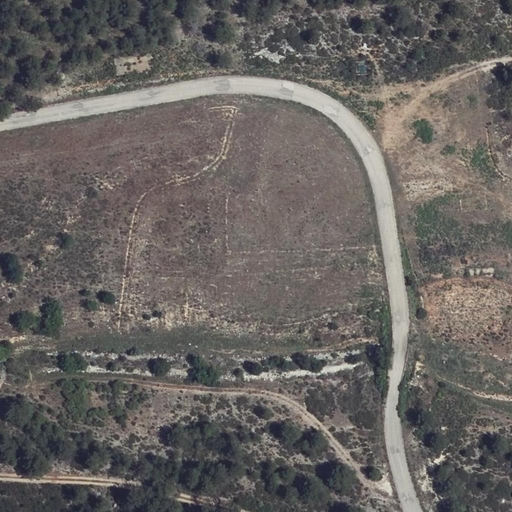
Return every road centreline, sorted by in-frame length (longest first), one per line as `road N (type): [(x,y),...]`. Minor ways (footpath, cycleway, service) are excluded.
road 1 (unclassified): [(413,511),(395,410),(405,331),(388,220),(368,145),(327,104),(281,85),(203,85),(0,125)]
road 2 (track): [(0,473),(127,483),(244,511)]
